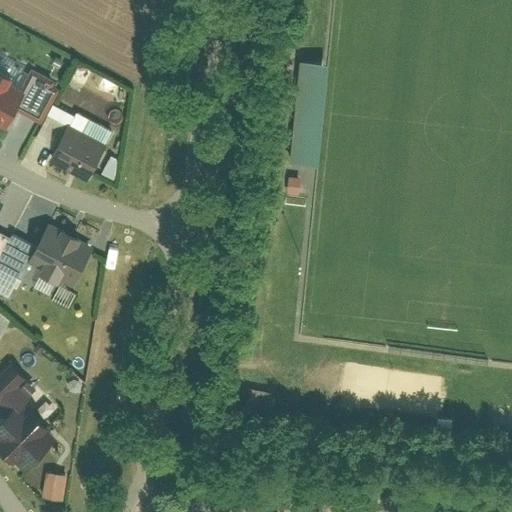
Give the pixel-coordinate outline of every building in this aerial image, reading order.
[(294,59),(289,161),(316,162),(321,61),(294,59)] [(88,67),(80,81),(101,92),(109,78),(88,67)] [(24,91),(0,77),(0,127),(4,130),(24,91)] [(35,143),(58,153),(68,133),(75,118),(52,107),(35,143)] [(106,151),(68,133),(58,153),(52,165),(91,183),(106,151)] [(97,250),(51,227),(31,266),(77,289),(97,250)] [(24,404),(0,425),(0,444),(25,471),(58,440),(24,404)] [(39,495),(61,500),(67,474),(45,469),(39,495)]
